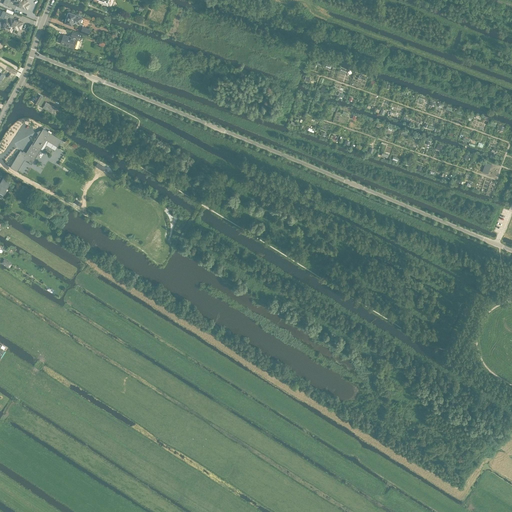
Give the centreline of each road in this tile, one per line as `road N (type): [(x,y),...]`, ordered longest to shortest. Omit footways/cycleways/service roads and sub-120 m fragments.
road 1 (unclassified): [(511,250),(32,52)]
road 2 (track): [(318,1),(314,13),(511,86)]
